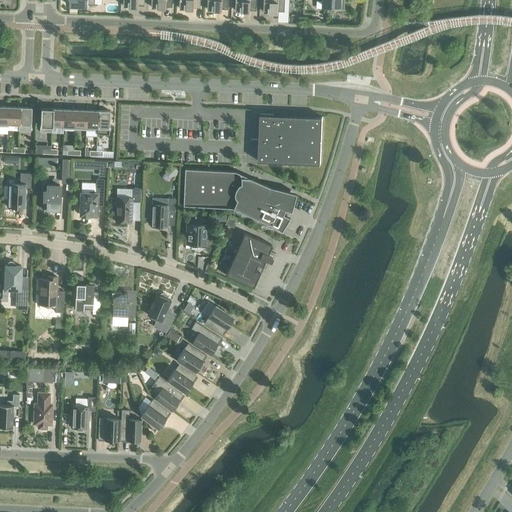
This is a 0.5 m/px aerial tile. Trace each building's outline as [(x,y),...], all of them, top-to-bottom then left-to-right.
[(187,9),(191,9),(191,8),(200,8),(200,0),(179,0),(180,9),(187,9)] [(215,10),(219,10),(219,9),(228,9),(228,0),(207,0),(207,10),(215,10)] [(243,11),(247,11),(247,10),(256,11),(256,0),(235,0),(235,11),(243,11)] [(263,0),(263,12),(271,12),(275,13),(275,11),(284,12),(284,0),(263,0)] [(316,0),(324,1),(323,5),(327,5),(327,9),(344,10),(344,0),(316,0)] [(0,126),(8,127),(8,124),(7,124),(8,106),(0,106),(0,126)] [(7,124),(8,124),(18,125),(19,125),(19,107),(8,106),(7,124)] [(19,125),(18,125),(18,131),(30,131),(31,107),(19,107),(19,125)] [(52,132),(52,126),(51,126),(52,108),(40,108),(39,132),(52,132)] [(51,126),(52,126),(62,127),(63,127),(64,109),(52,108),(51,126)] [(62,129),(74,130),(75,109),(64,109),(63,127),(62,127),(62,129)] [(74,130),(86,130),(86,110),(75,109),(74,130)] [(86,130),(96,131),(97,131),(98,110),(86,110),(86,130)] [(97,131),(96,131),(96,134),(109,135),(110,111),(98,110),(97,131)] [(270,162),(319,164),(320,164),(322,117),(260,114),(259,130),(261,130),(261,140),(259,140),(258,161),(270,162)] [(168,170),(173,175),(177,171),(172,166),(168,170)] [(235,171),(234,171),(233,171),(184,169),(183,206),(231,208),(232,208),(269,224),(281,231),(289,217),(282,214),(284,209),(290,211),(295,193),(270,187),(252,179),(251,178),(250,178),(249,178),(248,177),(241,177),(241,176),(240,175),(239,174),(239,173),(238,172),(237,171),(235,171)] [(7,207),(24,207),(25,187),(32,188),(33,173),(20,173),(20,184),(8,183),(7,207)] [(80,214),(82,214),(82,216),(87,216),(87,215),(95,215),(96,195),(103,195),(104,179),(96,179),(96,191),(90,191),(89,192),(89,193),(81,193),(81,200),(79,200),(78,201),(78,206),(79,207),(80,207),(80,214)] [(42,209),(52,210),(52,208),(57,208),(57,209),(58,209),(59,184),(47,184),(46,190),(43,190),(42,209)] [(115,214),(115,221),(131,222),(132,202),(140,202),(140,188),(132,188),(132,198),(116,197),(116,205),(114,205),(112,207),(112,213),(113,214),(115,214)] [(168,211),(174,211),(175,199),(168,198),(167,205),(151,204),(150,226),(167,227),(168,211)] [(208,213),(208,219),(226,221),(227,214),(208,213)] [(185,244),(188,244),(189,242),(206,243),(207,225),(186,224),(185,244)] [(225,275),(253,287),(259,272),(254,270),(260,257),(265,259),(271,245),(244,233),(225,275)] [(15,301),(27,302),(28,290),(20,289),(21,266),(15,266),(14,264),(13,262),(11,262),(9,262),(7,263),(7,265),(5,265),(4,289),(16,290),(15,301)] [(39,279),(38,304),(55,305),(55,312),(63,312),(64,291),(56,291),(57,277),(47,276),(47,279),(39,279)] [(93,286),(82,286),(83,277),(76,277),(74,309),(92,309),(92,313),(99,314),(100,300),(93,299),(93,286)] [(111,291),(111,301),(113,301),(112,318),(135,319),(135,306),(128,306),(128,302),(126,302),(127,292),(111,291)] [(147,314),(157,319),(154,326),(165,331),(173,318),(165,314),(170,301),(167,299),(168,297),(167,295),(163,293),(160,294),(160,296),(156,294),(147,314)] [(189,297),(186,301),(188,302),(193,306),(196,301),(189,297)] [(188,302),(183,310),(189,313),(194,306),(193,306),(188,302)] [(230,325),(228,324),(233,317),(215,306),(204,323),(223,335),(230,325)] [(192,343),(210,354),(214,348),(215,348),(222,338),(195,322),(191,328),(198,332),(192,343)] [(170,330),(166,336),(171,339),(175,333),(170,330)] [(188,343),(176,359),(194,371),(198,365),(200,365),(206,355),(188,343)] [(157,347),(153,353),(158,357),(162,351),(157,347)] [(190,386),(197,377),(178,364),(167,380),(185,392),(189,386),(190,386)] [(43,369),(42,382),(52,382),(52,381),(53,369),(43,369)] [(53,369),(52,381),(60,381),(61,369),(53,369)] [(149,390),(156,395),(154,398),(171,411),(176,404),(177,405),(184,395),(159,377),(149,390)] [(38,428),(46,428),(46,424),(51,425),(52,405),(49,405),(49,394),(38,393),(38,404),(34,404),(34,424),(38,424),(38,428)] [(0,426),(12,427),(12,406),(19,406),(19,394),(12,394),(12,400),(7,400),(6,404),(0,403),(0,426)] [(88,410),(94,410),(95,397),(88,397),(87,407),(72,406),(71,427),(75,427),(75,429),(76,431),(82,431),(83,430),(83,428),(87,428),(88,410)] [(152,399),(140,415),(147,420),(146,421),(154,432),(154,431),(157,428),(162,421),(163,422),(170,413),(152,399)] [(120,441),(132,442),(132,440),(140,441),(141,419),(128,419),(129,410),(121,410),(120,441)] [(119,418),(99,418),(98,440),(110,441),(110,439),(118,440),(119,418)]
